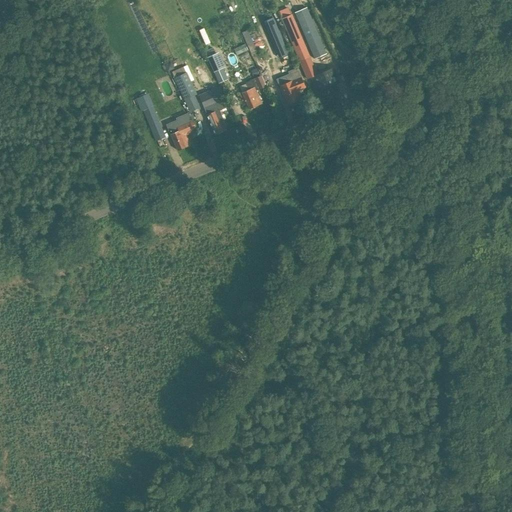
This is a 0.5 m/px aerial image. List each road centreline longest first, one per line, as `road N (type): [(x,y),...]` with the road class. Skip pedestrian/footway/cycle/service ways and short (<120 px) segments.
road 1 (unclassified): [(0,254),(446,65)]
road 2 (track): [(335,176),(145,500)]
road 3 (track): [(24,244),(145,500)]
road 4 (track): [(480,511),(464,286)]
road 5 (track): [(313,0),(373,95),(374,108),(335,176)]
